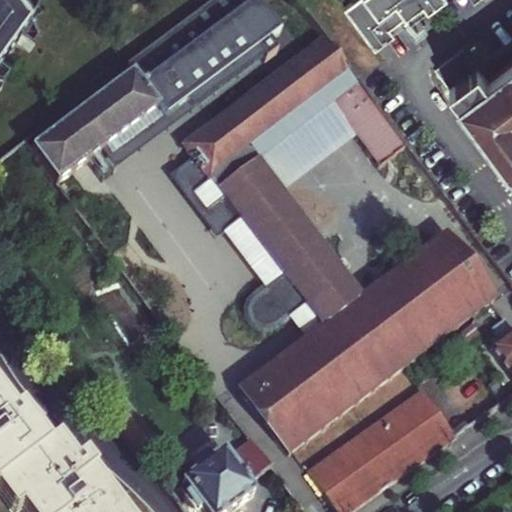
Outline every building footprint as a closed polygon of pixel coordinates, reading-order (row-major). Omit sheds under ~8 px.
[(0,0),(0,67),(28,29),(6,0),(0,0)] [(344,0),(341,2),(372,44),(391,29),(386,22),(416,0),(421,0),(425,4),(430,0),(471,0),(344,0)] [(416,0),(386,22),(391,29),(402,21),(413,36),(425,27),(414,13),(425,4),(421,0),(416,0)] [(144,67),(30,155),(55,188),(155,113),(170,133),(211,102),(163,39),(137,58),(144,67)] [(290,292),(297,302),(318,287),(323,293),(343,278),(267,177),(281,165),(272,154),(258,164),(256,162),(330,105),(353,135),(379,169),(403,151),(322,43),(182,149),(278,277),(290,292)] [(511,56),(457,98),(511,172),(511,56)] [(330,105),(256,162),(258,164),(272,154),(281,165),(267,177),(278,191),(353,135),(330,105)] [(23,145),(4,160),(11,169),(30,155),(23,145)] [(409,265),(408,266),(456,333),(458,332),(457,331),(472,319),(473,321),(476,318),(475,317),(488,307),(489,308),(494,304),(491,301),(490,301),(447,243),(448,243),(445,238),(439,242),(440,243),(427,254),(426,252),(423,254),(424,255),(410,266),(409,265)] [(237,395),(287,460),(290,458),(289,456),(302,446),(304,447),(307,445),(306,444),(320,433),(321,435),(324,432),(323,431),(336,421),(337,422),(341,420),(340,418),(354,408),(355,409),(358,407),(357,406),(369,396),(370,397),(373,395),(372,394),(403,371),(405,372),(408,369),(407,368),(421,357),(422,359),(425,357),(424,355),(438,345),(439,346),(442,344),(441,343),(454,333),(455,335),(456,333),(408,266),(406,267),(407,268),(392,279),(391,278),(389,280),(390,281),(376,292),(375,290),(372,293),(374,294),(361,303),(343,278),(323,293),(318,287),(297,302),(321,334),(309,343),(308,341),(304,344),(305,345),(292,355),(291,354),(288,356),(290,357),(276,368),(275,366),(271,369),(272,370),(259,380),(258,379),(254,382),(255,383),(241,394),(240,393),(237,395)] [(214,326),(225,342),(290,292),(278,277),(214,326)] [(240,393),(241,394),(255,383),(254,382),(258,379),(259,380),(272,370),(271,369),(275,366),(276,368),(290,357),(288,356),(291,354),(292,355),(305,345),(304,344),(308,341),(309,343),(321,334),(297,302),(290,292),(225,342),(207,355),(237,395),(240,393)] [(490,353),(511,384),(511,336),(503,324),(491,333),(497,342),(491,346),(494,351),(490,353)] [(469,327),(448,345),(457,355),(478,337),(469,327)] [(83,360),(70,371),(94,402),(107,392),(83,360)] [(487,390),(500,409),(507,403),(494,384),(487,390)] [(155,484),(169,474),(107,392),(94,402),(155,484)] [(420,395),(305,477),(330,511),(353,511),(453,441),(420,395)] [(0,400),(0,496),(8,507),(14,502),(21,511),(126,511),(88,462),(79,469),(47,427),(36,435),(21,416),(15,421),(0,400)] [(216,450),(190,470),(188,472),(194,480),(182,490),(185,493),(180,497),(184,502),(182,503),(182,506),(187,511),(189,511),(191,511),(192,511),(196,511),(198,511),(235,511),(252,499),(247,491),(271,474),(249,446),(226,463),(216,450)]
